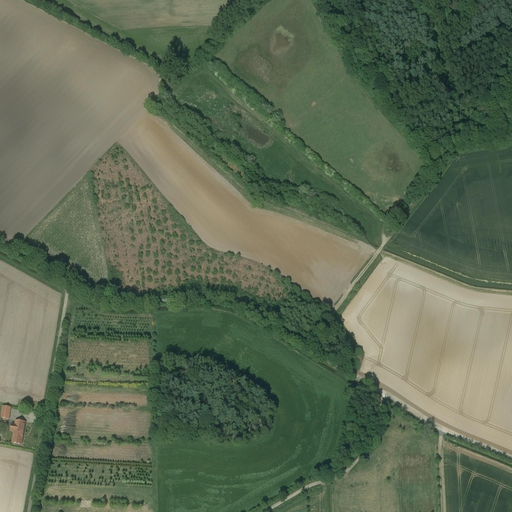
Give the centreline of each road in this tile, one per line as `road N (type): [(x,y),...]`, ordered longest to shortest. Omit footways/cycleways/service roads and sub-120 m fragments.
road 1 (track): [(511,144),(447,158),(308,345),(227,298),(98,297),(0,242)]
road 2 (track): [(511,461),(423,419),(308,345)]
road 3 (unclassified): [(28,511),(69,281)]
road 4 (unclassified): [(264,511),(347,470),(368,446),(384,395)]
